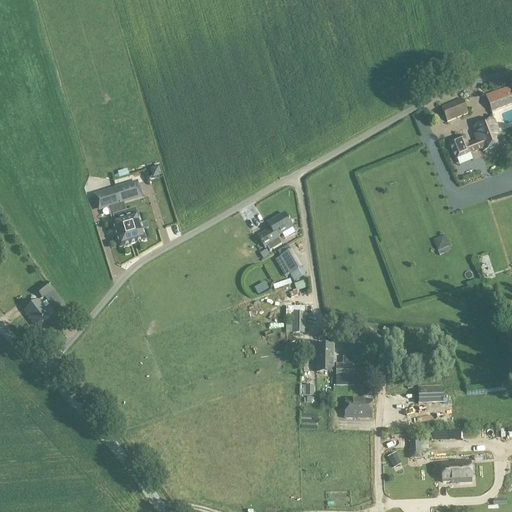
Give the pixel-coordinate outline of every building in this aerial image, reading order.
[(511,98),(508,88),(486,97),(492,113),(511,105),(511,98)] [(462,100),(442,108),(448,123),(468,115),(462,100)] [(473,128),(483,153),(503,144),(493,120),(473,128)] [(471,154),(465,137),(449,143),(456,160),(471,154)] [(160,168),(148,171),(153,189),(156,188),(159,200),(168,198),(160,168)] [(115,189),(120,205),(143,198),(137,182),(115,189)] [(98,212),(109,209),(120,205),(115,189),(93,195),(98,212)] [(120,250),(131,246),(127,235),(129,235),(125,220),(123,214),(113,217),(115,223),(112,224),(120,250)] [(280,241),(278,237),(293,229),(289,221),(288,221),(284,214),(268,224),(271,230),(264,234),(271,246),(280,241)] [(131,246),(146,242),(138,216),(125,220),(129,235),(127,235),(131,246)] [(451,252),(445,236),(433,241),(439,257),(451,252)] [(268,250),(260,252),(261,258),(269,256),(268,250)] [(280,258),(291,276),(303,269),(293,251),(280,258)] [(257,294),(267,288),(264,281),(253,287),(257,294)] [(306,281),(294,285),(297,292),(309,288),(306,281)] [(42,300),(44,298),(53,291),(54,291),(47,282),(36,291),(42,300)] [(25,312),(36,327),(50,317),(38,302),(25,312)] [(304,335),(305,314),(304,314),(304,307),(287,307),(286,322),(292,322),(292,314),(293,313),(293,323),(286,323),(286,334),(292,334),(292,335),(304,335)] [(354,355),(354,343),(352,343),(352,345),(345,345),(345,355),(354,355)] [(333,365),(333,348),(317,347),(317,364),(333,365)] [(354,378),(354,368),(353,368),(353,359),(343,359),(343,369),(336,368),(336,378),(354,378)] [(315,396),(314,386),(306,387),(306,397),(315,396)] [(434,402),(434,391),(419,392),(419,403),(434,402)] [(371,419),(372,401),(363,401),(362,404),(345,403),(345,418),(371,419)] [(393,412),(404,412),(404,402),(393,402),(393,412)] [(409,443),(410,460),(422,459),(421,442),(409,443)] [(471,483),(470,463),(456,464),(441,465),(443,484),(453,483),(459,483),(459,484),(471,483)] [(318,476),(318,467),(307,467),(307,476),(318,476)]
